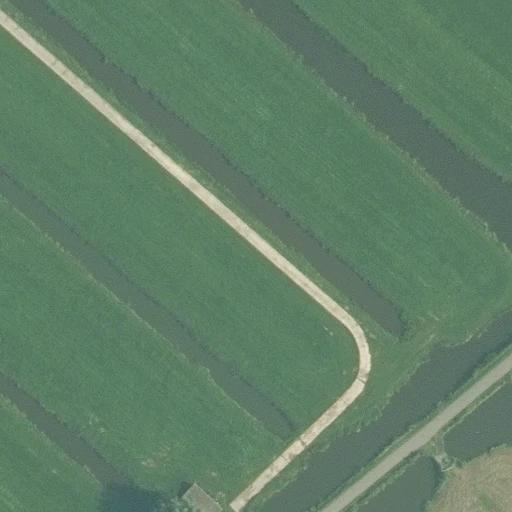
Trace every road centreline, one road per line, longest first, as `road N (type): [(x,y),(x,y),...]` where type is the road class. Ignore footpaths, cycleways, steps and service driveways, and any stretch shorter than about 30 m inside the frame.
road 1 (track): [(235,511),(239,498),(357,383),(357,331),(0,19)]
road 2 (unclassified): [(331,511),(511,362)]
